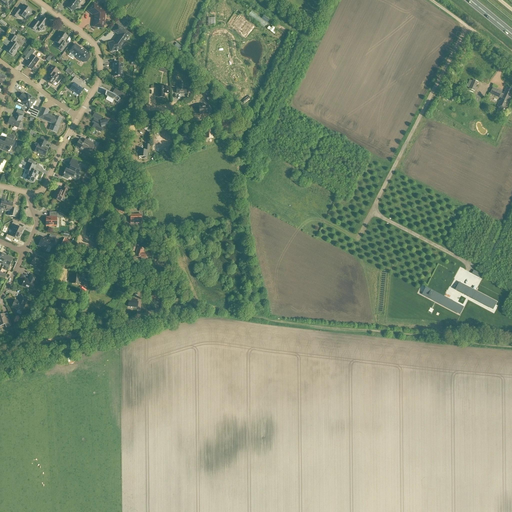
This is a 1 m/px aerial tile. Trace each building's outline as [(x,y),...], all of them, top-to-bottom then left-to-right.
[(68,0),(71,1),(67,7),(70,10),(70,11),(71,11),(72,11),(73,12),(76,8),(78,8),(78,6),(80,2),(76,0),(68,0)] [(103,28),(105,14),(99,9),(100,8),(93,3),(88,11),(94,16),(93,27),(97,28),(98,29),(100,28),(103,28)] [(32,12),(23,5),(19,11),(17,8),(12,15),(17,18),(19,15),(26,19),(29,15),(32,12)] [(115,41),(108,43),(111,52),(112,52),(113,52),(116,51),(116,52),(117,52),(117,50),(120,49),(125,43),(127,41),(129,40),(129,37),(131,35),(120,27),(126,19),(123,16),(115,24),(117,25),(113,31),(119,35),(115,41)] [(45,26),(48,22),(41,18),(37,24),(34,22),(30,27),(34,30),(36,27),(39,29),(39,32),(44,31),(44,26),(45,26)] [(68,37),(61,32),(55,42),(58,44),(56,47),(62,52),(67,45),(64,42),(68,37)] [(17,38),(12,35),(8,40),(11,42),(6,50),(9,52),(8,53),(13,56),(15,52),(19,46),(14,42),(17,38)] [(86,53),(75,45),(70,52),(77,57),(76,58),(83,62),(87,62),(90,58),(89,54),(87,52),(86,53)] [(31,49),(27,55),(30,57),(27,61),(25,65),(32,70),(39,60),(32,55),(35,52),(31,49)] [(123,64),(112,64),(112,68),(114,68),(114,77),(117,77),(119,77),(122,77),(122,74),(123,74),(123,68),(122,68),(123,64)] [(58,71),(52,66),(50,65),(48,67),(50,69),(48,73),(51,75),(47,81),(53,85),(55,82),(58,84),(61,79),(55,75),(58,71)] [(82,83),(80,81),(75,77),(70,84),(72,86),(70,89),(74,92),(73,94),(76,97),(80,93),(81,92),(80,92),(81,91),(82,91),(81,90),(82,89),(79,87),(82,83)] [(473,80),(468,89),(474,92),(478,83),(473,80)] [(164,84),(161,84),(161,88),(158,87),(158,96),(164,97),(164,93),(168,93),(168,88),(164,88),(164,84)] [(184,84),(178,84),(178,87),(176,87),(176,95),(186,95),(186,88),(184,88),(184,84)] [(493,88),(491,94),(499,98),(500,97),(501,98),(501,99),(502,99),(500,102),(500,101),(497,107),(505,110),(510,98),(509,97),(511,90),(511,88),(508,87),(508,88),(506,88),(505,91),(504,93),(503,95),(501,94),(502,93),(493,88)] [(125,95),(115,89),(112,94),(111,93),(109,93),(108,92),(106,92),(105,96),(107,97),(106,100),(112,104),(113,101),(117,103),(120,100),(119,99),(120,97),(123,99),(125,95)] [(36,100),(27,94),(25,97),(22,94),(20,98),(23,100),(21,102),(18,100),(16,103),(24,107),(25,106),(29,109),(32,111),(30,116),(36,118),(39,112),(33,109),(36,102),(35,101),(36,100)] [(243,100),(246,106),(253,101),(250,96),(243,100)] [(208,114),(208,106),(200,107),(200,115),(208,114)] [(49,111),(42,108),(38,118),(52,124),(49,130),(56,133),(59,128),(58,128),(62,119),(55,116),(55,117),(47,114),(49,111)] [(22,125),(20,124),(21,122),(21,121),(23,116),(17,113),(14,119),(11,117),(7,124),(20,130),(22,129),(23,126),(22,125)] [(94,124),(92,128),(99,131),(101,132),(102,129),(102,127),(108,126),(106,120),(100,122),(99,122),(94,119),(92,122),(94,124)] [(113,122),(110,127),(112,128),(119,132),(122,127),(113,122)] [(191,138),(189,132),(187,133),(187,134),(181,136),(183,140),(191,138)] [(157,137),(158,145),(170,142),(169,134),(157,137)] [(0,140),(0,149),(7,152),(8,151),(9,151),(10,150),(11,148),(12,148),(15,142),(7,138),(5,142),(4,143),(0,140)] [(34,148),(36,149),(34,152),(37,153),(38,153),(45,156),(48,149),(44,148),(47,143),(41,140),(39,145),(36,143),(34,144),(33,146),(34,148)] [(99,144),(94,141),(92,144),(87,141),(86,144),(80,141),(80,142),(79,141),(77,145),(78,145),(76,148),(84,152),(87,148),(91,151),(94,146),(97,148),(99,144)] [(140,150),(139,157),(143,157),(143,159),(146,159),(148,151),(147,151),(149,151),(150,145),(145,144),(144,150),(140,150)] [(69,176),(73,178),(72,179),(76,180),(77,180),(79,176),(77,175),(81,167),(70,162),(68,167),(70,168),(68,170),(66,169),(62,177),(67,179),(69,176)] [(37,176),(38,173),(33,170),(35,166),(28,163),(26,170),(29,171),(27,175),(26,175),(25,178),(26,178),(25,179),(33,183),(35,178),(36,176),(37,176)] [(65,198),(68,190),(64,188),(62,188),(61,191),(57,189),(52,199),(60,202),(62,197),(65,198)] [(125,190),(117,188),(115,195),(118,196),(118,198),(122,199),(125,190)] [(75,189),(72,195),(80,198),(82,192),(75,189)] [(16,218),(18,211),(12,210),(13,203),(7,202),(5,211),(8,212),(7,216),(16,218)] [(333,208),(321,202),(318,209),(329,215),(333,208)] [(106,215),(97,216),(98,224),(99,228),(104,227),(103,224),(109,223),(108,218),(112,217),(111,210),(105,211),(106,215)] [(60,213),(56,213),(49,213),(49,217),(46,217),(46,226),(55,226),(55,218),(63,218),(63,214),(60,213)] [(141,215),(130,215),(130,224),(136,224),(136,221),(141,221),(141,215)] [(12,231),(21,235),(24,230),(17,227),(19,224),(13,221),(12,224),(15,225),(12,231)] [(103,229),(100,234),(101,235),(105,237),(106,236),(109,233),(108,232),(104,230),(104,229),(103,229)] [(21,235),(12,231),(10,236),(7,235),(5,238),(11,240),(12,238),(19,240),(21,235)] [(52,247),(55,240),(49,237),(48,240),(42,237),(38,246),(42,248),(43,248),(46,249),(48,246),(52,247)] [(64,238),(61,245),(68,248),(72,242),(64,238)] [(120,240),(118,239),(117,241),(114,241),(112,248),(116,248),(117,246),(122,247),(123,242),(120,242),(120,240)] [(135,256),(142,258),(144,251),(139,250),(139,249),(137,248),(135,256)] [(7,256),(3,265),(6,267),(5,270),(7,271),(9,268),(13,259),(7,256)] [(41,270),(44,264),(43,263),(44,260),(36,256),(35,259),(34,259),(31,265),(41,270)] [(155,257),(154,265),(157,266),(157,267),(163,268),(164,260),(163,260),(163,259),(157,259),(158,257),(155,257)] [(120,272),(117,271),(116,273),(114,277),(121,279),(123,275),(119,274),(120,272)] [(37,277),(31,274),(28,280),(25,279),(21,286),(26,288),(31,290),(37,277)] [(80,276),(72,275),(71,284),(79,285),(79,279),(81,279),(81,278),(80,278),(80,276)] [(456,282),(453,289),(485,307),(489,299),(456,282)] [(429,285),(425,293),(458,310),(462,303),(429,285)] [(177,289),(168,288),(167,297),(176,298),(177,289)] [(156,299),(156,297),(158,297),(159,292),(156,292),(156,291),(153,291),(153,293),(149,293),(149,299),(156,299)] [(28,298),(21,295),(18,302),(15,300),(12,308),(22,312),(28,298)] [(67,300),(57,300),(58,310),(67,309),(67,300)] [(6,320),(4,314),(0,315),(0,325),(5,324),(6,327),(11,326),(9,319),(6,320)]
